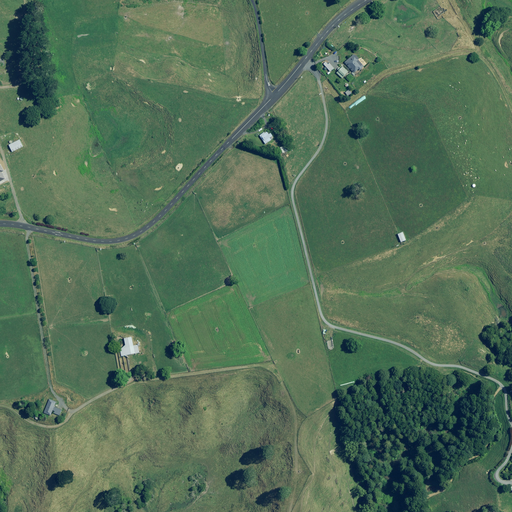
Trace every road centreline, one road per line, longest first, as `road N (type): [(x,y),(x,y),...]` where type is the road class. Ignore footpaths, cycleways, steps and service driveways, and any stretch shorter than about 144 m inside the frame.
road 1 (unclassified): [(0,223),(97,241),(129,238),(274,95)]
road 2 (unclassified): [(274,95),(332,25),(366,0)]
